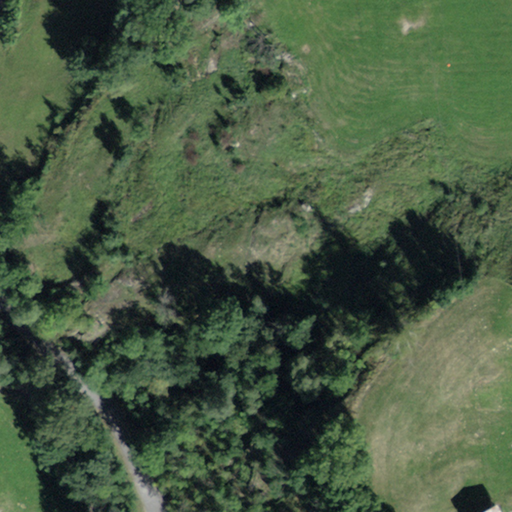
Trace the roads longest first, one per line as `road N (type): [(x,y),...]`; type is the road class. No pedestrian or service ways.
road 1 (residential): [(160,511),(134,437),(96,382),(0,294)]
road 2 (track): [(76,511),(52,426),(0,369)]
